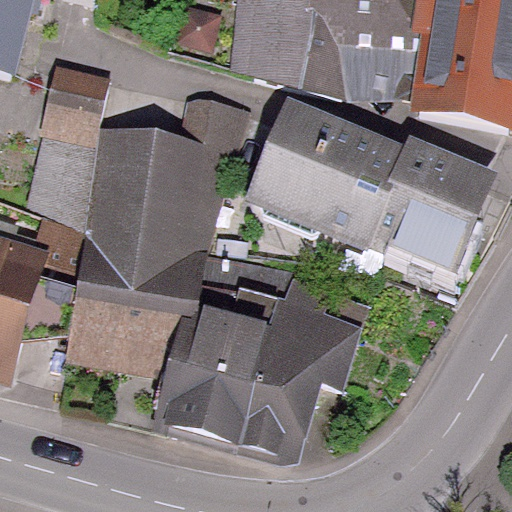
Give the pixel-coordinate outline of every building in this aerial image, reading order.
[(0,0),(0,80),(11,84),(32,0),(0,0)] [(237,0),(246,1),(236,67),(306,78),(318,0),(237,0)] [(402,0),(318,0),(306,78),(400,90),(402,0)] [(511,0),(430,0),(414,119),(511,132),(511,0)] [(231,18),(186,12),(181,49),(226,55),(231,18)] [(116,90),(60,79),(32,212),(89,224),(112,118),(116,90)] [(112,118),(89,224),(61,352),(173,376),(159,441),(288,469),(293,446),(307,449),(318,399),(345,404),(362,327),(315,317),(320,293),(286,286),(282,306),(190,286),(227,112),(186,106),(180,132),(112,118)] [(451,296),(489,202),(287,121),(249,215),(451,296)] [(0,380),(13,383),(45,239),(0,229),(0,380)]
